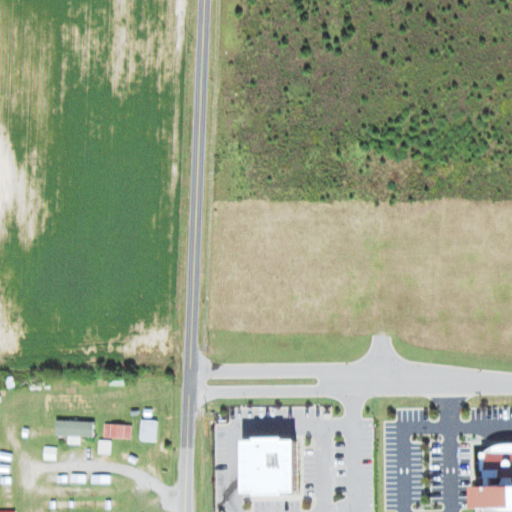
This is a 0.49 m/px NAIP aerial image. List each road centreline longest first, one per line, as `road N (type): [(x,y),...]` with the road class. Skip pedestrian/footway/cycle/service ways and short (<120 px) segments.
road 1 (residential): [(204,0),(184,511)]
road 2 (residential): [(511,390),(189,395)]
